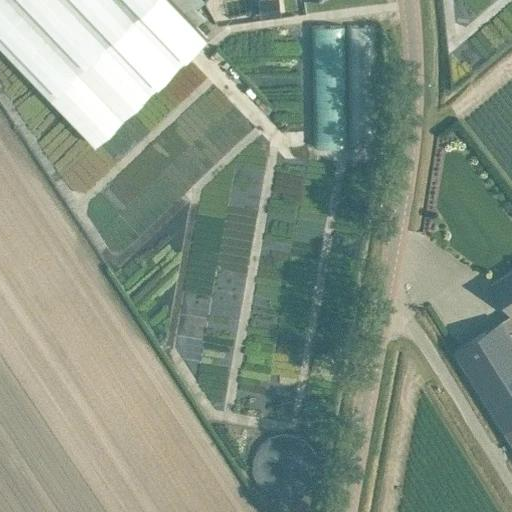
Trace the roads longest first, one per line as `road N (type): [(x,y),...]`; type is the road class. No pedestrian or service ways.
road 1 (tertiary): [(379,298),(407,92),(400,0)]
road 2 (unclassified): [(511,484),(440,370),(379,298)]
road 3 (tertiary): [(343,511),(379,298)]
